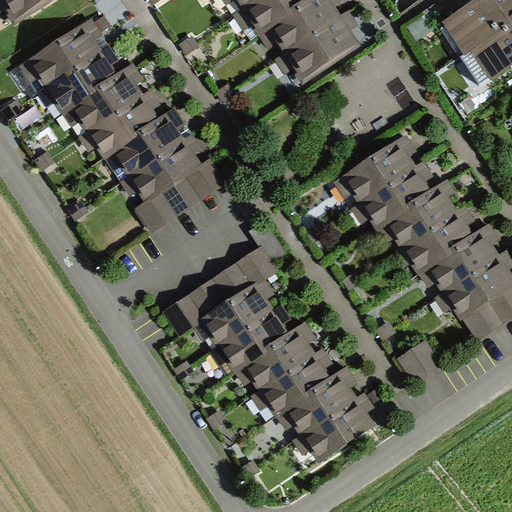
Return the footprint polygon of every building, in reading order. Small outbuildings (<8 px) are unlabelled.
[(0,0),(0,15),(4,13),(13,27),(53,0),(0,0)] [(235,5),(240,12),(257,0),(223,0),(229,8),(235,5)] [(257,0),(240,12),(234,16),(245,31),(252,27),(259,39),(290,19),(288,16),(311,0),(257,0)] [(276,48),(282,57),(338,18),(333,10),(343,3),(340,0),(311,0),(288,16),(290,19),(259,39),(268,53),(276,48)] [(511,20),(511,0),(483,0),(444,26),(466,59),(470,56),(509,30),(506,25),(511,20)] [(348,12),(338,18),(282,57),(275,61),(286,76),(293,70),(304,86),(358,49),(348,35),(359,28),(348,12)] [(39,82),(44,91),(102,51),(96,43),(104,37),(92,20),(21,69),(33,86),(39,82)] [(470,56),(489,85),(511,69),(511,20),(506,25),(509,30),(470,56)] [(193,38),(180,47),(188,57),(200,49),(193,38)] [(108,47),(102,51),(44,91),(38,95),(48,109),(56,104),(64,117),(92,97),(91,95),(117,77),(112,71),(121,64),(108,47)] [(79,125),(86,135),(144,95),(138,87),(145,83),(133,66),(117,77),(91,95),(92,97),(64,117),(73,130),(79,125)] [(230,85),(218,93),(225,104),(237,95),(230,85)] [(150,91),(144,95),(86,135),(79,139),(90,156),(97,151),(105,163),(137,142),(134,139),(158,123),(151,112),(160,106),(150,91)] [(15,103),(2,112),(10,122),(22,114),(15,103)] [(121,169),(127,179),(183,141),(177,132),(186,126),(176,111),(158,123),(134,139),(137,142),(105,163),(112,175),(121,169)] [(192,135),(183,141),(127,179),(120,183),(131,200),(137,196),(144,207),(203,170),(194,156),(202,150),(192,135)] [(351,196),(358,205),(417,166),(411,157),(417,153),(406,137),(335,185),(346,200),(351,196)] [(48,153),(35,162),(42,172),(55,164),(48,153)] [(424,162),(417,166),(358,205),(350,210),(361,227),(371,221),(380,233),(408,215),(405,211),(441,188),(424,162)] [(137,212),(151,234),(228,185),(213,163),(203,170),(144,207),(137,212)] [(395,241),(400,250),(458,211),(453,202),(460,198),(450,182),(441,188),(405,211),(408,215),(380,233),(388,246),(395,241)] [(81,203),(68,211),(76,222),(88,213),(81,203)] [(466,206),(458,211),(400,250),(393,254),(407,276),(415,271),(420,279),(450,259),(447,255),(474,237),(469,229),(477,223),(466,206)] [(248,233),(259,249),(163,314),(180,340),(193,331),(200,326),(199,324),(256,286),(258,289),(266,284),(281,273),(274,263),(287,255),(265,222),(248,233)] [(435,285),(442,296),(501,256),(494,247),(502,241),(492,225),(474,237),(447,255),(450,259),(420,279),(427,290),(435,285)] [(319,228),(307,236),(314,247),(326,238),(319,228)] [(511,258),(507,252),(501,256),(442,296),(436,300),(446,314),(454,309),(461,320),(511,286),(511,277),(509,273),(511,271),(511,258)] [(357,274),(344,283),(352,293),(364,285),(357,274)] [(210,338),(217,349),(275,310),(268,300),(274,296),(266,284),(258,289),(256,286),(199,324),(200,326),(193,331),(202,344),(210,338)] [(478,346),(511,322),(511,286),(461,320),(478,346)] [(280,307),(275,310),(217,349),(210,353),(220,368),(227,363),(237,376),(264,357),(261,354),(288,336),(281,326),(289,320),(280,307)] [(252,385),(258,393),(315,355),(308,345),(317,339),(307,323),(288,336),(261,354),(264,357),(237,376),(246,389),(252,385)] [(391,324),(378,332),(385,343),(398,334),(391,324)] [(415,384),(441,367),(426,345),(400,362),(415,384)] [(323,349),(315,355),(258,393),(251,398),(261,412),(269,407),(275,417),(330,380),(324,372),(334,366),(323,349)] [(188,363),(175,371),(182,382),(195,373),(188,363)] [(293,428),(300,438),(358,398),(353,390),(359,385),(347,368),(330,380),(275,417),(285,433),(293,428)] [(366,393),(358,398),(300,438),(292,443),(302,458),(310,453),(318,465),(375,428),(366,416),(376,409),(366,393)] [(220,412),(208,421),(215,431),(228,422),(220,412)] [(254,463),(241,471),(249,482),(261,473),(254,463)]
